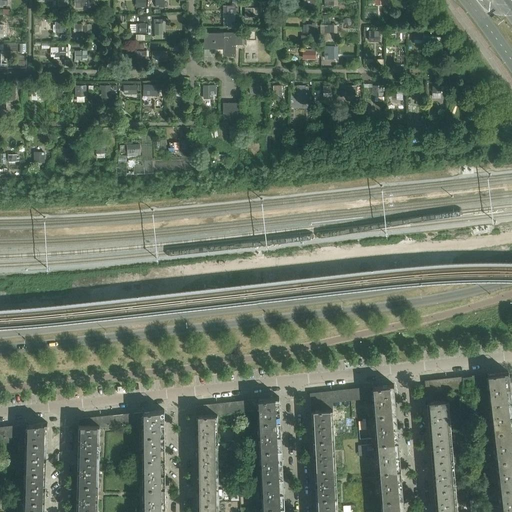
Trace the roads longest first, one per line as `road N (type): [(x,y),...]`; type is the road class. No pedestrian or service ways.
road 1 (secondary): [(511,261),(374,292),(0,334)]
road 2 (secondary): [(0,350),(396,306),(511,281)]
road 3 (residential): [(418,511),(404,369)]
road 4 (residential): [(292,381),(298,511)]
